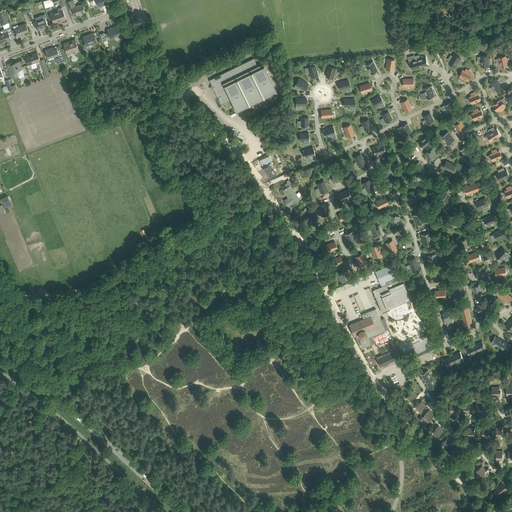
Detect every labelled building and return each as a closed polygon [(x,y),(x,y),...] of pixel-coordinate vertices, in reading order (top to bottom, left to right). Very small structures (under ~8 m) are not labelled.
[(47,0),(44,1),(46,8),(53,5),(51,0),(47,0)] [(73,0),(70,0),(65,2),(67,8),(72,7),(72,8),(75,16),(85,12),(82,4),(76,6),(75,5),(76,5),(73,0)] [(53,19),(54,22),(60,20),(60,21),(66,19),(61,7),(58,8),(58,10),(54,12),(55,13),(51,15),(53,19)] [(4,11),(0,12),(0,22),(1,25),(8,22),(4,11)] [(36,21),(34,22),(37,30),(48,26),(45,18),(47,17),(45,14),(44,14),(45,14),(36,18),(37,21),(36,21)] [(14,26),(16,32),(18,37),(22,35),(21,33),(28,31),(26,23),(18,26),(18,24),(14,26)] [(104,32),(100,34),(103,41),(107,39),(106,37),(110,36),(111,38),(115,37),(121,34),(122,38),(126,37),(123,29),(120,30),(119,27),(114,29),(113,27),(107,29),(108,32),(105,34),(104,32)] [(0,42),(3,41),(4,42),(11,39),(7,28),(0,30),(0,42)] [(88,34),(89,36),(84,38),(86,45),(84,46),(85,49),(91,47),(89,44),(97,41),(94,32),(88,34)] [(64,44),(67,53),(79,49),(75,39),(69,41),(70,42),(64,44)] [(53,47),(45,50),(48,58),(54,56),(55,59),(57,58),(58,62),(59,62),(60,62),(65,60),(61,50),(58,51),(57,48),(53,49),(53,47)] [(37,53),(26,57),(29,64),(40,60),(37,53)] [(416,59),(409,61),(412,70),(429,65),(426,56),(420,58),(419,54),(415,56),(416,59)] [(455,67),(461,58),(454,54),(453,56),(451,55),(449,59),(450,60),(449,63),(455,67)] [(481,56),(481,66),(489,66),(489,62),(491,62),(491,58),(488,58),(488,55),(481,56)] [(499,57),(501,67),(508,65),(507,62),(509,61),(509,57),(506,58),(506,56),(499,57)] [(224,85),(231,99),(237,111),(245,107),(247,111),(274,97),(272,93),(277,91),(264,66),(261,67),(259,65),(257,66),(253,58),(209,80),(212,85),(216,86),(214,90),(224,85)] [(394,59),(387,58),(386,69),(393,70),(394,59)] [(40,60),(45,74),(44,74),(45,78),(50,76),(50,75),(49,73),(49,72),(44,59),(40,60)] [(9,69),(13,78),(24,74),(19,61),(12,64),(11,63),(7,64),(9,69)] [(373,61),(365,64),(371,74),(378,71),(373,61)] [(315,65),(308,67),(311,78),(318,76),(315,65)] [(336,68),(329,66),(325,76),(333,78),(336,68)] [(460,76),(469,81),(472,74),(468,73),(469,70),(466,69),(465,71),(463,70),(460,76)] [(309,84),(299,78),(295,85),(305,90),(309,84)] [(496,78),(490,84),(497,91),(503,86),(501,84),(503,83),(500,79),(498,81),(496,78)] [(348,79),(338,82),(340,90),(350,87),(348,79)] [(370,82),(359,86),(362,93),(372,90),(370,82)] [(221,104),(231,99),(224,85),(214,90),(221,104)] [(431,86),(424,88),(427,99),(435,96),(431,86)] [(481,100),(479,93),(475,94),(474,92),(471,94),(472,96),(469,97),(472,103),(481,100)] [(380,95),(372,100),(375,107),(384,102),(380,95)] [(407,99),(401,102),(405,112),(412,109),(407,99)] [(501,99),(493,105),(497,111),(500,109),(502,110),(505,108),(503,106),(505,105),(501,99)] [(451,101),(444,105),(448,113),(455,110),(451,101)] [(332,109),(321,110),(322,117),(332,116),(332,109)] [(484,116),(481,109),(478,111),(477,109),(473,110),(474,112),(472,113),(474,120),(484,116)] [(388,111),(382,114),(386,123),(392,119),(388,111)] [(430,113),(423,116),(428,125),(434,121),(430,113)] [(368,119),(361,122),(365,131),(372,128),(368,119)] [(461,122),(455,125),(460,134),(466,131),(461,122)] [(407,123),(400,126),(404,135),(411,132),(407,123)] [(350,124),(343,127),(347,137),(354,135),(350,124)] [(333,125),(322,129),(326,138),(336,134),(333,125)] [(501,135),(497,128),(494,130),(492,128),(489,130),(490,132),(487,134),(491,141),(501,135)] [(308,132),(299,133),(300,141),(309,140),(310,140),(309,132),(308,132)] [(448,132),(442,136),(448,145),(454,140),(448,132)] [(426,136),(418,142),(422,148),(431,142),(426,136)] [(383,144),(373,147),(375,154),(385,151),(383,144)] [(404,145),(397,149),(402,158),(408,154),(404,145)] [(466,145),(461,150),(468,158),(473,152),(466,145)] [(426,153),(429,159),(434,156),(434,157),(439,155),(435,148),(430,150),(431,151),(426,153)] [(311,149),(300,151),(302,159),(313,156),(311,149)] [(493,160),(502,157),(500,150),(496,152),(495,149),(492,151),(492,153),(490,154),(493,160)] [(360,154),(354,157),(359,166),(365,163),(360,154)] [(268,156),(258,161),(261,166),(262,166),(264,169),(262,170),(269,178),(276,173),(269,164),(268,165),(267,163),(270,161),(268,156)] [(446,161),(443,167),(453,172),(456,165),(446,161)] [(419,162),(413,166),(418,174),(425,170),(419,162)] [(386,168),(387,169),(383,171),(386,177),(390,174),(390,173),(393,171),(393,172),(394,171),(392,167),(391,166),(386,168)] [(500,180),(509,176),(506,169),(503,171),(502,169),(498,170),(499,172),(497,173),(500,180)] [(331,180),(337,182),(339,177),(338,177),(340,172),(334,170),(332,175),(333,175),(331,180)] [(369,180),(363,183),(368,192),(374,188),(369,180)] [(323,181),(317,183),(321,193),(327,190),(323,181)] [(430,184),(425,186),(428,192),(433,189),(434,190),(438,188),(434,181),(429,183),(430,184)] [(484,181),(474,184),(476,190),(486,187),(484,181)] [(474,184),(465,187),(467,194),(476,190),(474,184)] [(288,197),(284,200),(288,206),(292,203),(293,204),(300,199),(290,185),(283,190),(288,197)] [(415,189),(409,192),(414,201),(420,198),(415,189)] [(348,190),(338,194),(341,200),(351,196),(348,190)] [(446,194),(441,199),(448,207),(453,202),(446,194)] [(385,197),(376,201),(379,207),(388,203),(385,197)] [(486,198),(476,202),(479,208),(488,204),(486,198)] [(325,204),(319,206),(322,215),(328,214),(325,204)] [(349,211),(339,214),(341,220),(351,217),(349,211)] [(420,212),(413,215),(417,224),(424,221),(420,212)] [(493,214),(484,218),(487,226),(497,222),(493,214)] [(456,223),(460,225),(460,226),(464,228),(468,220),(463,218),(463,219),(458,217),(456,223)] [(376,223),(370,226),(374,235),(380,232),(376,223)] [(330,224),(321,228),(323,234),(332,230),(330,224)] [(504,228),(493,232),(497,240),(507,235),(504,228)] [(352,231),(345,234),(349,243),(356,241),(352,231)] [(429,233),(422,235),(424,245),(431,243),(429,233)] [(404,243),(406,247),(412,245),(410,240),(409,240),(408,236),(402,238),(404,243)] [(461,241),(463,246),(468,244),(469,246),(473,244),(470,236),(465,238),(466,239),(461,241)] [(392,240),(386,243),(390,252),(396,249),(392,240)] [(335,242),(325,245),(328,251),(337,248),(335,242)] [(377,245),(371,248),(375,257),(381,254),(377,245)] [(503,247),(495,254),(501,260),(509,253),(503,247)] [(478,251),(469,254),(471,262),(481,259),(478,251)] [(432,255),(427,255),(428,261),(433,261),(433,260),(437,260),(437,253),(432,254),(432,255)] [(362,254),(356,257),(360,266),(366,263),(362,254)] [(469,254),(459,257),(462,265),(471,262),(469,254)] [(340,256),(331,259),(333,266),(343,262),(340,256)] [(415,258),(409,260),(412,270),(418,268),(415,258)] [(393,263),(375,271),(377,276),(380,283),(399,275),(395,268),(393,263)] [(505,266),(494,269),(496,277),(507,274),(505,266)] [(437,269),(431,271),(434,281),(440,279),(437,269)] [(339,275),(341,281),(346,279),(345,278),(349,277),(350,277),(348,271),(343,273),(343,274),(339,275)] [(401,278),(373,290),(382,312),(383,312),(385,311),(389,309),(390,309),(389,308),(410,299),(410,298),(401,278)] [(479,285),(474,287),(476,292),(481,291),(481,292),(486,291),(483,282),(478,284),(479,285)] [(463,283),(455,285),(457,296),(465,294),(463,283)] [(497,284),(492,290),(500,297),(505,291),(497,284)] [(511,296),(505,291),(500,297),(508,303),(511,298),(511,296)] [(488,302),(477,305),(480,313),(490,310),(488,302)] [(468,305),(460,307),(463,317),(470,315),(468,305)] [(361,337),(360,341),(362,346),(365,347),(370,345),(371,342),(369,338),(386,331),(376,309),(361,315),(363,319),(349,325),(354,335),(358,334),(359,336),(361,337)] [(447,323),(448,324),(454,322),(452,317),(451,317),(449,313),(443,315),(445,320),(446,319),(448,323),(447,323)] [(470,315),(463,317),(465,327),(473,325),(470,315)] [(503,340),(495,336),(491,343),(499,347),(503,340)] [(482,340),(474,344),(478,352),(486,348),(482,340)] [(503,340),(499,347),(506,351),(510,344),(503,340)] [(478,352),(474,344),(466,348),(470,355),(478,352)] [(382,365),(388,363),(395,360),(397,359),(394,351),(392,352),(382,356),(377,358),(380,366),(382,365)] [(460,351),(452,355),(456,363),(464,359),(460,351)] [(456,363),(452,355),(444,359),(448,366),(456,363)] [(433,377),(428,369),(421,374),(425,381),(433,377)] [(433,377),(425,381),(430,389),(437,384),(433,377)] [(492,387),(492,388),(492,393),(493,393),(493,398),(494,398),(494,396),(501,396),(501,391),(499,391),(499,384),(499,387),(492,387)] [(405,398),(405,399),(407,397),(412,402),(415,399),(414,398),(420,394),(419,393),(417,395),(414,391),(410,394),(405,398)] [(413,408),(413,409),(415,407),(420,412),(423,409),(423,408),(428,404),(428,403),(426,405),(422,401),(413,408)] [(422,418),(422,419),(424,417),(429,422),(432,419),(431,418),(436,413),(434,415),(429,410),(426,413),(425,414),(426,415),(422,418)] [(442,433),(446,429),(445,429),(443,431),(439,425),(435,428),(436,429),(430,434),(431,434),(433,432),(437,437),(442,433)] [(439,444),(440,445),(442,443),(445,447),(454,440),(454,439),(452,441),(448,437),(439,444)] [(448,455),(450,453),(454,457),(463,450),(461,451),(457,447),(448,455)] [(466,465),(472,460),(471,460),(469,462),(465,457),(457,465),(459,463),(464,469),(467,466),(466,465)] [(483,473),(488,468),(486,470),(482,465),(473,473),(476,471),(480,477),(483,474),(483,473)] [(496,487),(501,494),(506,490),(507,491),(509,489),(507,487),(507,488),(503,484),(499,487),(498,486),(496,487)]
